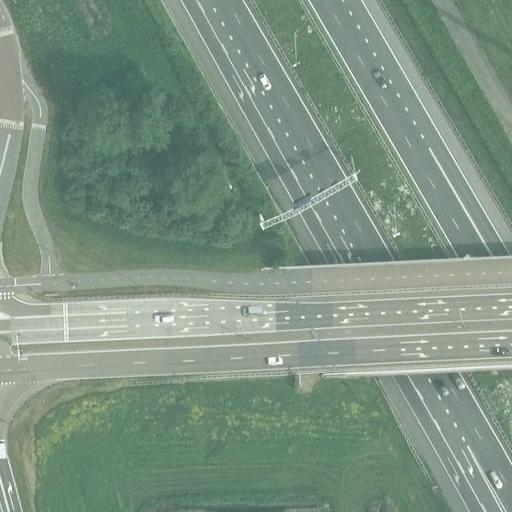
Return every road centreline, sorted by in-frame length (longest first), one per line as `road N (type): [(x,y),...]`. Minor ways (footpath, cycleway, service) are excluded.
road 1 (primary): [(0,371),(511,347)]
road 2 (primary): [(511,308),(0,327)]
road 3 (motorway): [(224,0),(476,435)]
road 4 (motorway): [(501,299),(324,0)]
road 5 (tertiary): [(0,172),(10,100),(0,38)]
